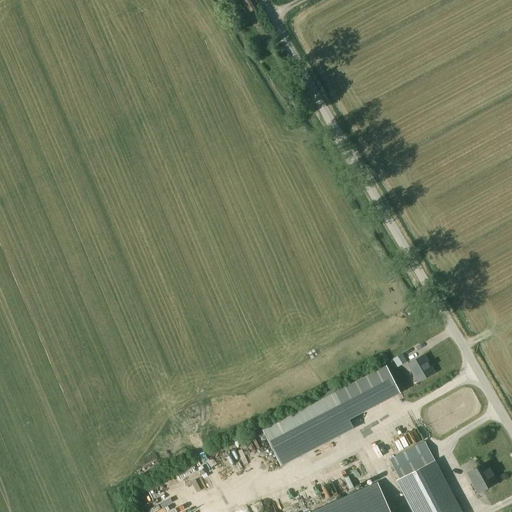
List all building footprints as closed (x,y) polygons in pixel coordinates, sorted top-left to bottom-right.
[(252,0),(242,0),(247,7),(244,9),(247,13),(249,12),(249,13),(257,8),(252,0)] [(393,359),(398,367),(407,362),(402,354),(393,359)] [(409,365),(418,382),(434,372),(424,356),(409,365)] [(336,392),(263,429),(281,465),(354,427),(350,419),(400,393),(385,366),(336,392)] [(222,411),(228,425),(246,418),(241,404),(236,406),(233,399),(222,403),(224,410),(222,411)] [(390,459),(400,479),(435,460),(425,441),(390,459)] [(462,511),(436,460),(397,481),(412,511),(462,511)] [(476,479),(483,490),(497,482),(487,463),(468,473),(472,481),(476,479)] [(195,487),(202,482),(195,473),(188,478),(195,487)] [(390,511),(378,485),(319,511),(390,511)]
